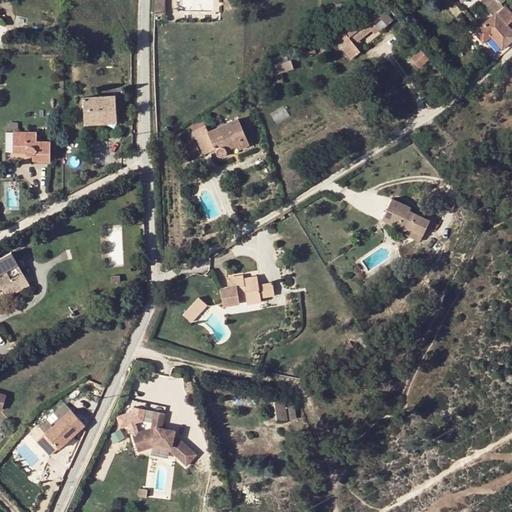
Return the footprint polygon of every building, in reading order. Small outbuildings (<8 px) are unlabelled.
[(163,0),(152,0),(152,1),(152,16),(163,16),(163,0)] [(494,0),(487,6),(494,15),(503,7),(496,0),(494,0)] [(380,10),(375,4),(337,36),(338,38),(336,40),(351,58),(360,51),(354,44),(377,25),(381,29),(392,21),(382,8),(380,10)] [(511,14),(504,6),(503,7),(494,15),(474,31),(483,42),(491,36),(502,48),(511,39),(511,33),(506,26),(511,21),(511,14)] [(422,49),(411,58),(419,68),(430,58),(422,49)] [(287,54),(273,58),(278,74),(294,69),(290,60),(289,60),(287,54)] [(373,68),(366,72),(373,82),(379,77),(373,68)] [(116,118),(115,96),(82,98),(84,125),(99,124),(99,119),(116,118)] [(194,135),(196,141),(193,142),(200,157),(216,150),(216,151),(216,153),(217,155),(219,157),(223,157),(226,156),(227,155),(227,153),(227,151),(227,150),(227,149),(226,148),(225,148),(236,143),(237,147),(238,149),(248,145),(237,120),(209,133),(203,121),(190,126),(192,132),(186,136),(187,139),(191,136),(194,135)] [(36,132),(18,132),(13,132),(12,153),(27,153),(27,154),(28,155),(30,155),(32,155),(32,161),(50,161),(50,142),(36,142),(36,132)] [(200,157),(193,142),(184,146),(190,161),(200,157)] [(382,219),(407,230),(408,228),(423,235),(430,221),(409,211),(411,208),(392,199),(382,219)] [(63,221),(44,231),(51,243),(70,233),(63,221)] [(408,228),(407,230),(405,234),(420,241),(423,235),(408,228)] [(365,240),(361,235),(356,238),(360,243),(365,240)] [(12,281),(24,275),(11,253),(0,259),(0,288),(1,288),(3,292),(14,286),(12,281)] [(121,268),(100,279),(104,287),(125,277),(121,268)] [(29,284),(24,275),(12,281),(14,286),(3,292),(6,296),(29,284)] [(240,303),(240,302),(239,300),(247,299),(247,301),(248,304),(261,301),(261,297),(259,285),(258,281),(245,284),(244,280),(243,277),(227,279),(228,288),(221,290),(224,306),(240,303)] [(259,285),(261,297),(274,294),(272,283),(259,285)] [(199,299),(189,310),(197,317),(207,306),(199,299)] [(197,317),(189,310),(183,316),(191,324),(197,317)] [(281,400),(270,401),(272,417),(272,422),(284,421),(281,400)] [(272,417),(270,401),(263,402),(265,418),(272,417)] [(41,428),(42,430),(46,435),(72,411),(66,405),(41,428)] [(72,411),(46,435),(48,436),(60,450),(85,426),(72,411)] [(148,428),(129,434),(133,448),(149,443),(168,448),(167,452),(183,467),(194,455),(174,437),(172,436),(173,431),(160,428),(162,414),(151,412),(148,428)] [(121,428),(109,434),(114,443),(125,437),(121,428)] [(46,435),(42,430),(34,438),(39,444),(48,436),(46,435)] [(48,436),(39,444),(52,457),(60,450),(48,436)] [(149,443),(133,448),(135,453),(150,448),(167,452),(168,448),(149,443)] [(144,491),(136,490),(135,498),(143,499),(144,491)]
